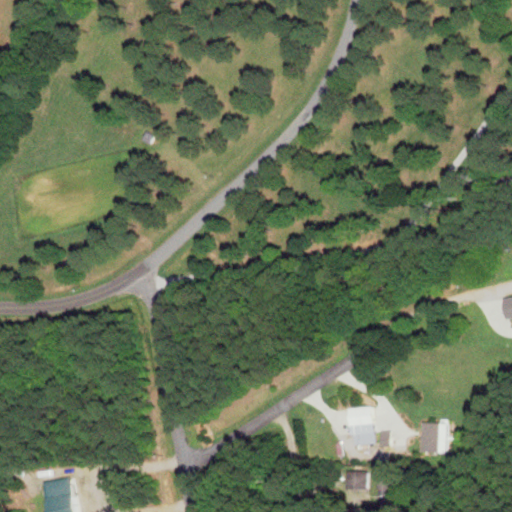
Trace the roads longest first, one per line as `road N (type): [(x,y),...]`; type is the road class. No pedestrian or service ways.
road 1 (residential): [(511,86),(425,209),(379,249),(154,287)]
road 2 (tertiary): [(138,274),(305,115),(332,75),(356,0)]
road 3 (residential): [(138,274),(154,287),(193,511)]
road 4 (residential): [(367,346),(186,469)]
road 5 (tertiary): [(0,306),(82,300),(138,274)]
